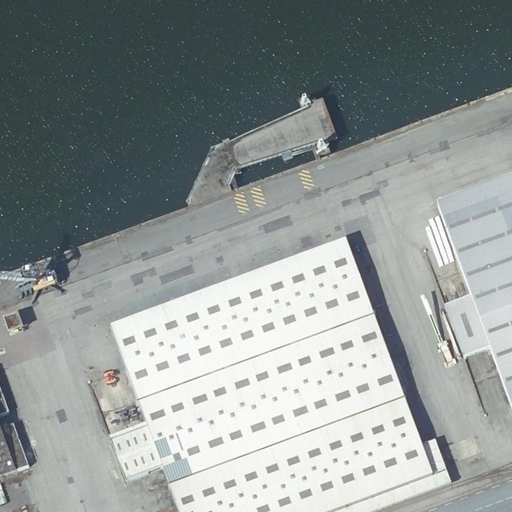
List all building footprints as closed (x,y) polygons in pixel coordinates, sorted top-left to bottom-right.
[(511,176),(436,204),(455,255),(505,236),(511,233),(511,176)] [(488,344),(493,356),(496,356),(511,349),(511,233),(505,236),(455,255),(471,298),(444,308),(461,354),(488,344)] [(411,410),(346,239),(112,328),(149,427),(112,440),(126,480),(164,467),(168,476),(176,496),(408,411),(411,410)] [(200,283),(225,275),(218,255),(191,264),(194,275),(197,274),(200,283)] [(139,306),(167,297),(162,282),(134,291),(139,306)] [(511,349),(496,356),(493,356),(511,406),(511,349)] [(0,389),(0,476),(28,466),(13,426),(1,430),(0,427),(0,416),(9,413),(0,389)] [(408,411),(176,496),(181,511),(357,511),(448,479),(433,438),(422,442),(411,410),(408,411)]
